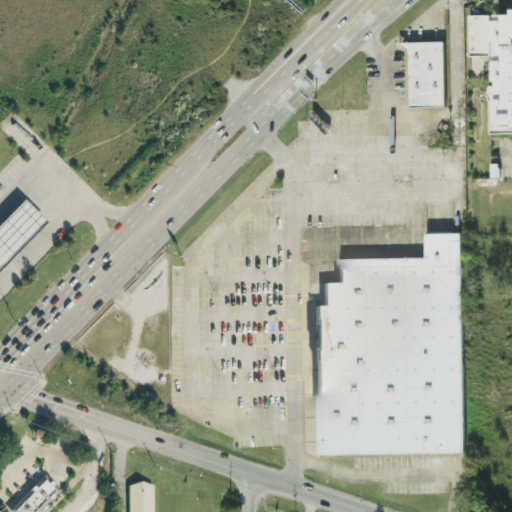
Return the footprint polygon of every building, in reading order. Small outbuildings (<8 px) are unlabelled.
[(511,12),(468,14),(468,58),(492,57),(493,85),(487,86),(485,93),(488,134),(511,134),(511,4),(511,12)] [(397,44),(442,42),(443,107),(407,108),(406,51),(397,44)] [(0,216),(21,195),(44,218),(0,263),(0,216)] [(464,455),(316,457),(314,306),(323,306),(323,284),(338,283),(337,260),(425,259),(425,235),(461,234),(464,455)] [(7,510),(8,511),(35,511),(58,491),(41,474),(8,505),(10,507),(7,510)] [(127,487),(127,511),(150,511),(151,487),(127,487)]
